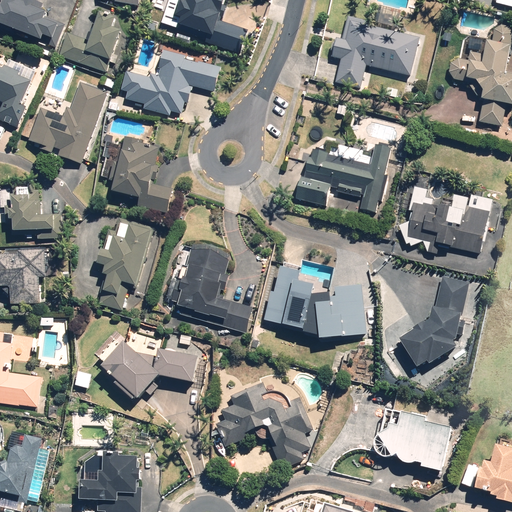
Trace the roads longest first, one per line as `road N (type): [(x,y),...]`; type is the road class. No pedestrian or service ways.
road 1 (unknown): [(243,253),(228,154),(269,214),(293,232),(380,253)]
road 2 (residential): [(297,0),(269,79),(228,154)]
